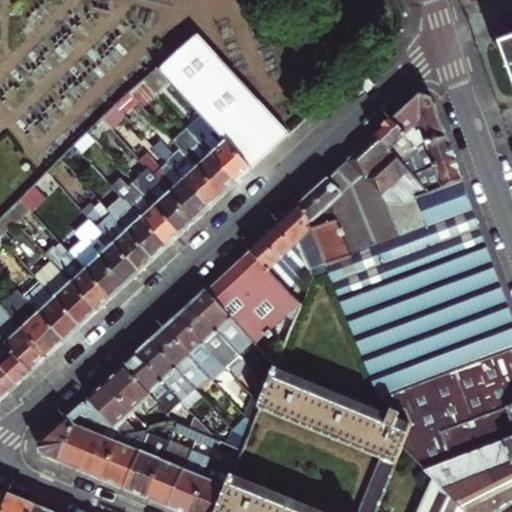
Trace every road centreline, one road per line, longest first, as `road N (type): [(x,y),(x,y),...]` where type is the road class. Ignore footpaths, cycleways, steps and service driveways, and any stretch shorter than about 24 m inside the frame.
road 1 (residential): [(0,439),(440,33)]
road 2 (residential): [(440,33),(511,231)]
